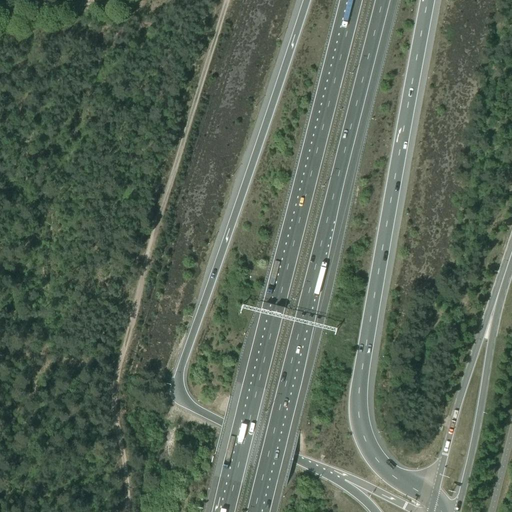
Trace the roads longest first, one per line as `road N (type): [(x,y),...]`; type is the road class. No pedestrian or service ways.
road 1 (motorway): [(303,0),(177,386),(206,418),(327,473)]
road 2 (motorway): [(434,496),(386,471),(361,423),(367,343),(429,0)]
road 3 (track): [(228,0),(114,379),(125,511)]
road 4 (motorway): [(257,511),(386,0)]
road 5 (motorway): [(354,0),(226,511)]
road 6 (primary): [(454,511),(501,285)]
road 7 (primary): [(501,285),(434,496)]
road 8 (track): [(0,22),(125,0)]
